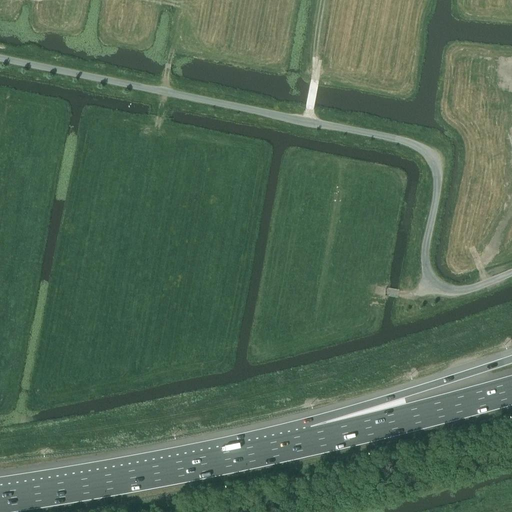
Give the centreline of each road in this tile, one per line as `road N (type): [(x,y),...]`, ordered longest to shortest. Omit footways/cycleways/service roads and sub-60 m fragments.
road 1 (unclassified): [(0,58),(423,148),(438,182),(426,273),(459,292),(511,273)]
road 2 (motorway): [(313,441),(0,499)]
road 3 (motorway): [(511,358),(402,394),(313,441)]
road 4 (motorway): [(511,391),(313,441)]
